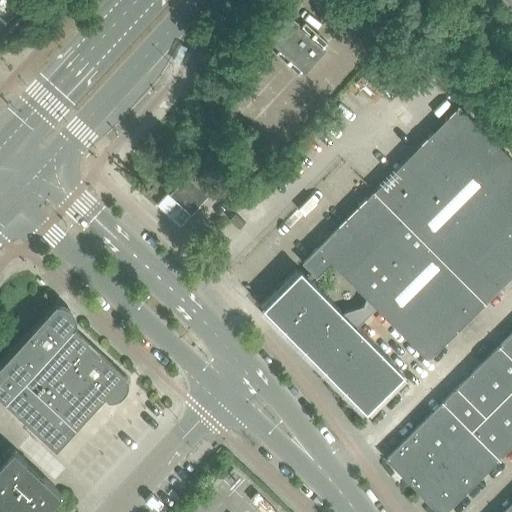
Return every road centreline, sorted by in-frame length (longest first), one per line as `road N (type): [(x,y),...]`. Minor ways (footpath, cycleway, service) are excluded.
road 1 (residential): [(252,366),(40,169)]
road 2 (residential): [(16,196),(224,394)]
road 3 (secondary): [(40,169),(197,0)]
road 4 (secondary): [(142,0),(0,151)]
road 5 (unclassified): [(114,511),(224,394)]
road 6 (residential): [(335,486),(252,366)]
road 7 (residential): [(224,394),(335,486)]
